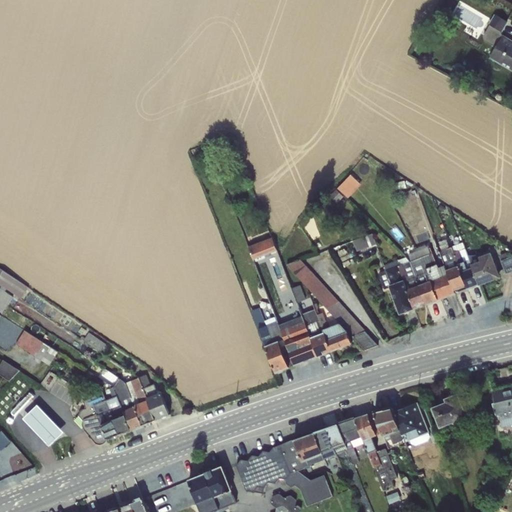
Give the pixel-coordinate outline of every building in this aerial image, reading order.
[(495,28),(489,37),(490,43),(496,47),(489,58),(511,71),(511,39),(502,34),(501,32),(495,28)] [(351,197),(364,182),(352,172),(339,186),(351,197)] [(355,239),(359,250),(378,243),(375,232),(355,239)] [(274,237),(249,242),(252,256),(277,251),(274,237)] [(464,241),(452,245),(457,258),(469,254),(464,241)] [(383,268),(397,310),(466,288),(458,266),(423,278),(419,268),(437,262),(430,242),(408,249),(409,255),(399,258),(401,262),(383,268)] [(470,256),(473,281),(498,278),(495,253),(470,256)] [(291,264),(341,323),(352,313),(302,255),(291,264)] [(511,255),(503,259),(507,271),(511,269),(511,255)] [(0,282),(1,283),(0,284),(0,320),(6,311),(7,312),(18,295),(25,299),(33,285),(1,265),(0,266),(0,282)] [(303,283),(293,286),(298,301),(308,297),(303,283)] [(262,306),(254,309),(259,325),(268,322),(262,306)] [(283,337),(291,363),(349,343),(342,322),(309,333),(303,315),(278,323),(276,320),(258,326),(264,344),(283,337)] [(17,345),(54,362),(61,347),(25,330),(17,345)] [(86,339),(103,349),(108,341),(91,331),(86,339)] [(266,342),(267,367),(288,367),(287,346),(279,346),(279,342),(266,342)] [(0,363),(0,372),(11,382),(21,370),(6,357),(0,363)] [(139,377),(155,420),(169,414),(162,392),(158,392),(154,384),(151,385),(146,374),(139,377)] [(155,420),(139,377),(127,382),(142,425),(155,420)] [(142,425),(127,382),(119,386),(122,395),(119,397),(130,429),(142,425)] [(511,411),(511,385),(492,390),(495,403),(493,403),(496,415),(511,411)] [(106,400),(119,434),(130,429),(119,397),(114,387),(110,388),(113,397),(106,400)] [(468,417),(458,393),(445,399),(446,402),(432,407),(440,428),(468,417)] [(119,434),(106,400),(104,395),(101,397),(100,395),(84,401),(86,407),(80,411),(80,416),(83,419),(83,427),(97,443),(102,444),(108,438),(119,434)] [(37,402),(22,416),(49,444),(63,430),(37,402)] [(394,411),(404,436),(406,435),(412,443),(415,444),(428,440),(430,436),(418,402),(394,411)] [(375,412),(382,434),(389,448),(399,444),(399,442),(404,439),(404,436),(394,411),(392,408),(375,412)] [(355,418),(365,443),(384,491),(394,487),(392,480),(397,477),(386,448),(378,451),(372,436),(382,434),(375,412),(355,418)] [(339,424),(348,450),(354,464),(359,462),(354,447),(365,443),(355,418),(339,424)] [(348,450),(339,424),(327,429),(337,454),(348,450)] [(337,454),(327,429),(316,432),(325,459),(326,460),(337,457),(337,454)] [(294,440),(306,466),(325,459),(316,432),(294,440)] [(306,466),(294,440),(281,445),(292,475),(300,471),(306,469),(306,466)] [(292,475),(281,445),(280,447),(274,446),(269,451),(263,450),(259,455),(252,455),(247,460),(241,459),(237,464),(247,490),(254,492),(258,486),(265,487),(269,482),(275,483),(280,478),(286,478),(287,483),(291,486),(295,484),(300,487),(308,505),(332,494),(324,475),(311,480),(300,471),(292,475)] [(223,466),(206,474),(215,497),(233,491),(223,466)] [(218,504),(215,497),(206,474),(188,481),(201,511),(218,504)] [(132,503),(135,511),(148,511),(142,496),(136,499),(136,501),(132,503)] [(135,511),(132,503),(120,507),(121,511),(135,511)]
